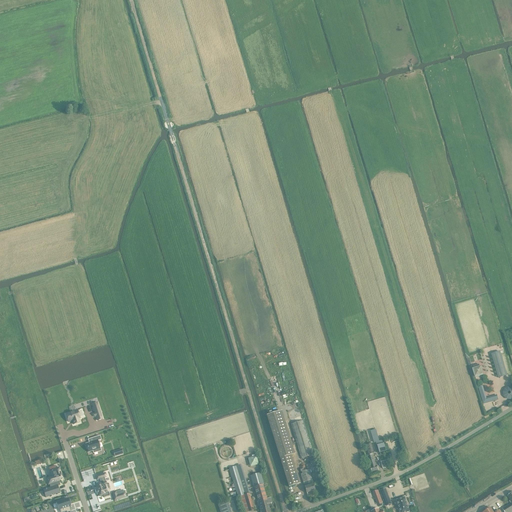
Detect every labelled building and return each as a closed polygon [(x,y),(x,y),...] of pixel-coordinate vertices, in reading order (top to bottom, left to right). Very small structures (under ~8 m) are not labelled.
[(507,375),(500,352),(491,355),(498,378),(507,375)] [(475,378),(483,375),(481,367),(480,368),(479,365),(473,366),(474,369),(473,370),(475,378)] [(497,396),(485,400),(482,387),(478,388),(483,404),(498,400),(497,396)] [(98,406),(93,408),(95,413),(94,414),(95,417),(96,416),(97,421),(102,419),(98,406)] [(77,411),(66,414),(68,422),(73,421),(73,422),(73,425),(80,422),(78,419),(80,418),(84,416),(82,410),(78,411),(77,411)] [(288,456),(291,455),(278,412),(266,415),(289,487),(296,485),(288,456)] [(303,421),(290,425),(301,459),(309,456),(312,455),(314,455),(303,421)] [(376,443),(379,453),(386,451),(383,440),(378,441),(378,440),(375,430),(371,431),(374,441),(375,441),(375,443),(376,443)] [(86,445),(85,446),(86,449),(87,448),(88,452),(93,451),(94,453),(98,452),(97,449),(100,448),(97,441),(101,440),(100,436),(93,438),(94,441),(90,443),(86,444),(86,445)] [(375,463),(372,455),(368,456),(371,467),(371,469),(370,469),(371,471),(372,471),(372,472),(378,470),(376,463),(375,463)] [(259,465),(256,456),(248,459),(250,467),(259,465)] [(389,460),(386,461),(381,462),(383,469),(391,467),(389,460)] [(249,494),(250,494),(241,464),(236,466),(229,468),(238,497),(239,497),(243,511),(247,511),(249,511),(254,510),(249,494)] [(45,489),(43,490),(45,497),(47,497),(51,496),(51,495),(53,494),(53,495),(60,493),(58,486),(60,485),(58,481),(61,480),(60,479),(62,478),(61,476),(61,474),(60,474),(59,471),(60,471),(59,468),(53,470),(53,471),(52,472),(52,471),(51,472),(50,472),(50,473),(52,478),(47,479),(49,484),(50,488),(47,489),(45,489)] [(105,473),(96,476),(97,480),(99,479),(100,483),(96,485),(97,488),(96,489),(97,493),(98,493),(99,496),(105,494),(109,492),(108,490),(109,489),(108,485),(107,485),(106,482),(105,483),(105,482),(104,478),(106,477),(105,473)] [(250,476),(253,488),(254,487),(260,507),(259,508),(260,510),(261,510),(261,511),(270,511),(268,504),(272,503),(271,498),(267,499),(263,485),(264,485),(260,473),(250,476)] [(310,477),(302,479),(301,479),(306,493),(314,491),(310,477)] [(373,492),(378,505),(382,503),(378,491),(373,492)] [(511,511),(511,493),(508,496),(510,500),(509,502),(510,503),(511,503),(505,507),(502,509),(504,511),(511,511)] [(387,495),(383,496),(386,506),(391,504),(387,495)] [(397,500),(396,500),(397,501),(400,511),(408,511),(409,511),(410,511),(409,511),(405,498),(405,497),(404,498),(397,500)] [(68,499),(56,503),(56,504),(57,504),(58,506),(57,506),(58,508),(59,510),(60,511),(65,511),(70,511),(68,507),(69,507),(68,505),(70,504),(68,499)] [(230,511),(228,502),(218,505),(220,511),(230,511)]
